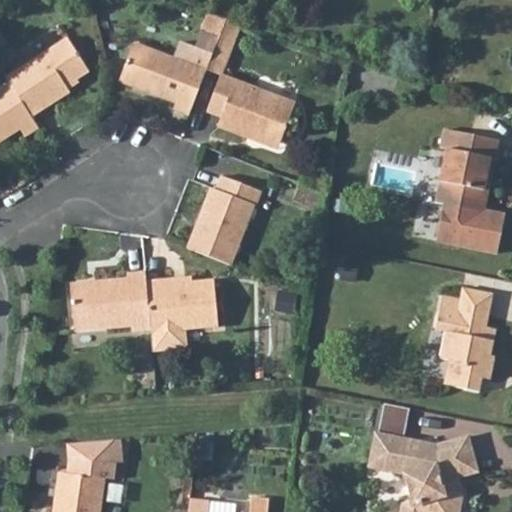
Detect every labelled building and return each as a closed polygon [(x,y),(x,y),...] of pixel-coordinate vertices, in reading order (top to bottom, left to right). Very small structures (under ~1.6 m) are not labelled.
[(208,10),(203,26),(224,33),(230,18),(208,10)] [(224,33),(215,58),(231,63),(245,23),(230,18),(224,33)] [(0,19),(0,54),(2,59),(19,49),(0,19)] [(45,63),(17,82),(21,89),(41,119),(78,96),(74,89),(98,72),(78,42),(45,63)] [(181,110),(195,116),(211,69),(139,45),(126,84),(135,88),(182,103),(180,108),(181,110)] [(215,58),(212,67),(228,72),(231,63),(215,58)] [(2,59),(0,60),(0,79),(11,72),(2,59)] [(226,73),(214,107),(231,113),(228,124),(255,133),(257,128),(289,139),(303,101),(226,73)] [(41,119),(21,89),(0,102),(0,152),(31,132),(36,139),(49,130),(41,119)] [(499,143),(447,133),(443,152),(449,153),(438,207),(446,208),(439,245),(500,257),(507,218),(486,214),(490,192),(484,191),(489,161),(496,163),(499,143)] [(204,210),(191,246),(233,263),(253,208),(256,203),(259,203),(264,190),(224,174),(218,188),(215,187),(204,210)] [(147,278),(146,267),(128,267),(127,273),(73,278),(75,325),(131,320),(132,327),(150,327),(147,278)] [(162,277),(147,278),(150,327),(152,348),(179,346),(184,341),(183,326),(216,323),(213,279),(162,282),(162,277)] [(441,310),(439,326),(447,328),(444,353),(451,355),(448,381),(481,386),(484,374),(495,375),(499,354),(495,354),(500,325),(492,324),(497,291),(465,285),(460,313),(441,310)] [(378,431),(374,447),(386,450),(383,466),(405,472),(413,494),(417,498),(414,511),(412,511),(462,511),(467,491),(464,483),(456,482),(455,460),(477,453),(471,433),(439,442),(378,431)] [(374,447),(370,464),(383,466),(386,450),(374,447)] [(456,482),(464,483),(463,473),(481,467),(477,453),(455,460),(456,482)] [(96,511),(101,479),(57,473),(51,511),(96,511)] [(407,498),(404,511),(412,511),(414,511),(417,498),(413,494),(407,498)] [(188,498),(186,511),(265,511),(266,499),(249,497),(246,511),(235,511),(237,503),(188,498)]
